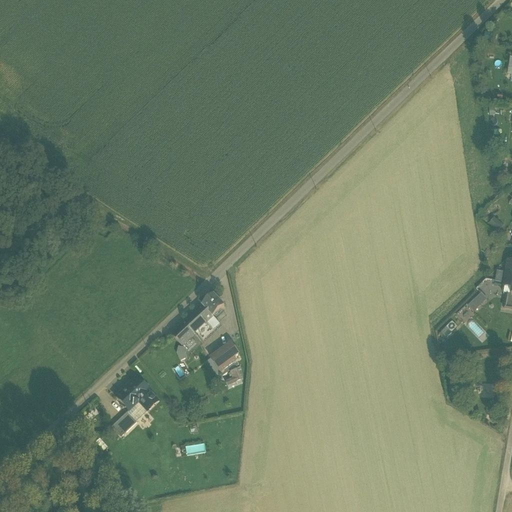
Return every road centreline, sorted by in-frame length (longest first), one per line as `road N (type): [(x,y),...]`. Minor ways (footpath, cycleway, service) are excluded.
road 1 (unclassified): [(0,474),(503,0)]
road 2 (track): [(0,132),(213,280)]
